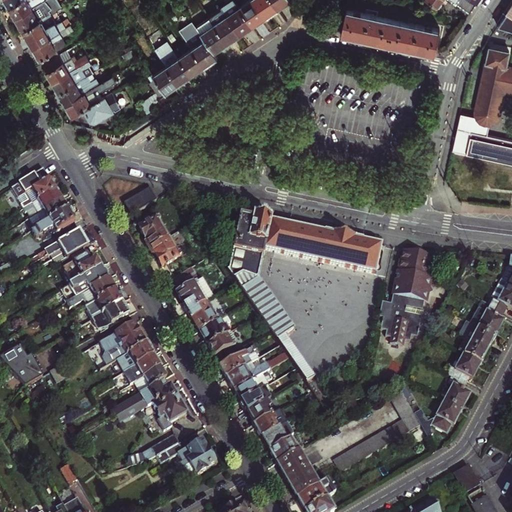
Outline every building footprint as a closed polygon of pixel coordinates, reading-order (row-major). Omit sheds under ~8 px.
[(32,9),(46,1),(45,0),(21,0),(9,7),(12,12),(15,17),(22,13),(24,15),(33,11),(32,9)] [(19,24),(22,30),(46,16),(60,8),(55,0),(47,0),(46,1),(32,9),(33,11),(24,15),(22,13),(15,17),(19,24)] [(230,0),(221,7),(226,15),(238,33),(245,28),(251,24),(239,6),(234,0),(230,0)] [(264,16),(253,0),(248,0),(239,6),(251,24),(258,20),(264,16)] [(277,7),(272,0),(253,0),(264,16),(270,12),(277,7)] [(426,0),(436,7),(441,0),(445,0),(454,5),(455,4),(469,14),(472,10),(476,5),(469,0),(426,0)] [(344,11),(339,34),(340,35),(355,38),(420,51),(434,53),(439,30),(344,11)] [(238,33),(226,15),(213,24),(226,42),(231,38),(238,33)] [(46,16),(22,30),(27,38),(32,48),(70,26),(67,20),(57,26),(55,24),(51,26),(46,16)] [(226,42),(213,24),(209,17),(196,26),(212,51),(219,46),(226,42)] [(191,48),(203,66),(209,61),(216,57),(212,51),(196,26),(191,20),(178,29),(191,48)] [(73,31),(70,26),(32,48),(37,56),(42,65),(54,58),(51,53),(65,45),(61,38),(73,31)] [(138,53),(135,48),(122,55),(125,60),(138,53)] [(178,56),(190,74),(196,70),(203,66),(191,48),(178,56)] [(504,54),(484,50),(479,76),(471,115),(471,117),(472,119),(472,121),(474,122),(475,124),(477,125),(478,126),(480,127),(482,127),(485,127),(486,127),(488,126),(490,125),(492,123),(493,122),(494,120),(499,93),(511,95),(511,68),(501,67),(504,54)] [(47,72),(52,82),(88,61),(85,55),(75,60),(73,57),(70,58),(66,51),(54,58),(42,65),(47,72)] [(178,56),(165,65),(177,83),(184,78),(190,74),(178,56)] [(59,93),(76,82),(87,76),(83,71),(88,68),(91,66),(88,61),(52,82),(55,87),(59,93)] [(163,91),(164,92),(170,88),(177,83),(165,65),(152,74),(163,91)] [(150,71),(143,76),(156,95),(163,91),(152,74),(150,71)] [(87,76),(76,82),(79,87),(89,81),(87,76)] [(74,101),(66,106),(69,110),(72,116),(84,109),(100,100),(95,91),(98,89),(99,92),(116,82),(112,77),(94,88),(83,95),(82,93),(73,98),(74,101)] [(79,87),(76,82),(59,93),(62,98),(66,106),(74,101),(73,98),(82,93),(83,95),(94,88),(89,81),(79,87)] [(112,93),(103,97),(100,100),(84,109),(91,121),(93,121),(96,122),(112,112),(120,107),(112,93)] [(148,97),(140,103),(146,113),(154,107),(148,97)] [(476,158),(474,167),(481,169),(483,160),(476,158)] [(22,212),(23,212),(55,193),(48,181),(43,171),(10,190),(19,206),(22,212)] [(130,218),(154,203),(147,192),(134,199),(123,205),(130,218)] [(32,220),(41,215),(42,216),(53,210),(51,208),(61,203),(58,198),(55,193),(23,212),(25,216),(29,214),(32,220)] [(28,223),(34,233),(67,213),(64,208),(61,204),(61,203),(51,208),(53,210),(42,216),(41,215),(32,220),(29,222),(28,223)] [(74,225),(67,213),(34,233),(31,235),(35,241),(38,239),(45,235),(52,231),(55,237),(74,225)] [(256,282),(258,281),(257,278),(262,253),(372,277),(378,249),(361,245),(361,244),(354,242),(355,241),(333,237),(333,238),(327,237),(327,238),(270,225),(270,221),(253,217),(252,221),(236,218),(234,225),(237,226),(226,275),(232,283),(240,276),(255,280),(256,282)] [(145,244),(144,244),(148,250),(169,238),(158,218),(137,230),(142,238),(145,244)] [(62,264),(63,263),(83,252),(88,249),(79,233),(30,261),(33,266),(41,262),(42,264),(63,253),(66,258),(60,262),(62,264)] [(181,257),(169,238),(148,250),(151,257),(152,257),(155,261),(160,269),(181,257)] [(63,272),(71,287),(101,270),(97,263),(95,261),(90,264),(83,252),(63,263),(67,269),(63,272)] [(433,260),(420,257),(413,256),(402,254),(397,275),(394,274),(388,306),(381,304),(378,319),(382,320),(380,332),(386,334),(385,339),(391,341),(390,347),(402,349),(403,343),(410,344),(411,338),(417,339),(420,326),(414,325),(418,304),(424,305),(427,306),(429,298),(434,295),(431,289),(432,282),(429,281),(433,260)] [(498,286),(511,292),(511,260),(508,260),(508,269),(498,286)] [(0,270),(0,273),(2,277),(13,271),(9,265),(0,270)] [(60,294),(67,305),(107,282),(104,275),(102,273),(101,270),(71,287),(60,294)] [(181,309),(185,316),(207,303),(213,299),(201,280),(196,282),(189,270),(172,280),(180,293),(176,295),(178,300),(183,308),(181,309)] [(232,283),(269,336),(279,349),(284,356),(287,361),(303,383),(314,375),(286,335),(293,330),(258,281),(256,282),(255,280),(240,276),(232,283)] [(83,305),(87,311),(115,294),(111,287),(107,282),(67,305),(66,306),(69,313),(83,305)] [(487,307),(501,314),(504,308),(511,312),(511,292),(498,286),(487,307)] [(83,313),(90,324),(121,306),(118,300),(116,297),(115,294),(87,311),(83,313)] [(207,303),(185,316),(189,323),(190,322),(192,325),(198,335),(219,322),(207,303)] [(487,307),(481,303),(469,327),(476,331),(492,339),(496,331),(500,323),(497,321),(501,314),(487,307)] [(414,325),(420,326),(424,305),(418,304),(414,325)] [(121,306),(90,324),(94,332),(105,332),(129,318),(121,306)] [(201,340),(205,348),(224,337),(229,334),(224,326),(222,327),(219,322),(198,335),(201,340)] [(100,374),(117,364),(146,347),(147,346),(142,337),(139,332),(138,334),(134,326),(99,346),(105,356),(117,349),(119,352),(106,359),(98,364),(96,366),(100,374)] [(492,339),(476,331),(470,344),(486,353),(489,347),(493,340),(492,339)] [(229,346),(224,337),(205,348),(208,353),(212,359),(233,347),(231,345),(229,346)] [(486,353),(470,344),(463,357),(479,366),(482,361),(486,353)] [(124,376),(153,359),(150,354),(146,347),(117,364),(124,376)] [(0,360),(0,362),(25,389),(43,379),(31,358),(26,361),(20,349),(0,360)] [(105,356),(106,359),(119,352),(117,349),(105,356)] [(242,370),(250,365),(247,359),(248,358),(249,360),(253,357),(251,354),(254,352),(252,350),(218,369),(221,373),(225,380),(242,370)] [(242,370),(225,380),(229,387),(232,393),(256,379),(287,361),(284,356),(265,367),(264,365),(248,374),(249,376),(247,377),(242,370)] [(479,366),(463,357),(462,357),(454,372),(450,370),(446,377),(452,379),(465,386),(468,380),(471,381),(473,376),(479,366)] [(134,386),(143,380),(160,371),(155,364),(153,359),(124,376),(131,388),(134,386)] [(58,370),(43,379),(49,391),(64,382),(58,370)] [(143,380),(150,391),(163,383),(166,382),(164,377),(160,371),(143,380)] [(256,379),(232,393),(235,398),(239,404),(254,395),(262,390),(256,379)] [(444,404),(461,413),(466,405),(470,397),(462,393),(465,386),(452,379),(448,386),(452,388),(444,404)] [(150,391),(143,380),(134,386),(139,394),(142,392),(143,395),(147,393),(150,391)] [(150,391),(147,393),(154,405),(150,407),(165,433),(181,424),(179,421),(187,416),(178,401),(170,388),(167,390),(163,383),(150,391)] [(328,466),(335,478),(420,429),(413,417),(411,414),(404,400),(400,394),(389,400),(402,423),(328,466)] [(241,408),(245,415),(266,402),(268,401),(265,396),(257,400),(254,395),(239,404),(241,408)] [(404,400),(411,414),(419,409),(411,396),(404,400)] [(110,409),(117,425),(144,413),(137,397),(110,409)] [(248,421),(253,428),(274,416),(266,402),(245,415),(248,421)] [(461,413),(444,404),(432,427),(446,434),(449,427),(453,429),(456,423),(461,413)] [(421,413),(413,417),(420,429),(426,441),(431,439),(434,437),(421,413)] [(274,416),(253,428),(256,434),(260,441),(281,429),(274,416)] [(281,429),(260,441),(263,446),(268,454),(289,442),(281,429)] [(175,438),(163,445),(152,451),(146,454),(151,463),(156,460),(157,460),(179,447),(180,446),(175,438)] [(289,442),(268,454),(271,460),(275,467),(297,454),(302,451),(295,438),(289,442)] [(179,447),(157,460),(156,460),(160,468),(171,462),(177,458),(181,464),(182,466),(179,467),(189,483),(207,473),(206,471),(215,466),(209,455),(202,444),(188,452),(187,451),(182,454),(179,447)] [(432,456),(428,450),(421,454),(424,461),(432,456)] [(297,454),(275,467),(285,484),(295,502),(318,489),(297,454)] [(185,485),(189,483),(179,467),(182,466),(181,464),(175,468),(185,485)] [(325,484),(335,478),(328,466),(318,472),(325,484)] [(78,484),(69,468),(62,472),(71,488),(78,484)] [(465,469),(453,476),(462,494),(475,487),(465,469)] [(299,509),(301,511),(307,511),(325,501),(333,497),(325,484),(318,489),(295,502),(299,509)] [(79,499),(62,508),(64,511),(82,511),(81,510),(84,509),(79,499)] [(488,511),(482,500),(470,506),(473,511),(488,511)] [(331,511),(325,501),(307,511),(331,511)] [(431,511),(426,502),(407,511),(431,511)]
